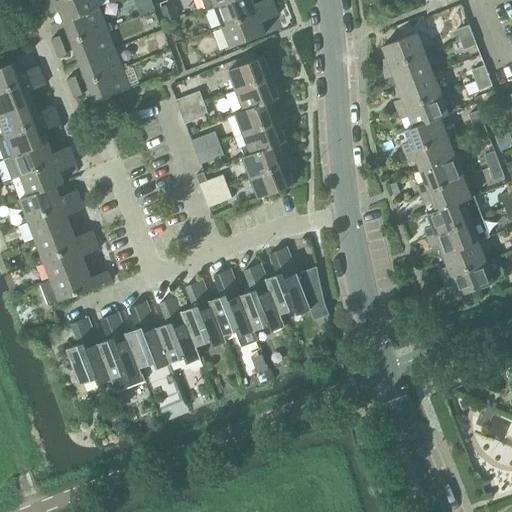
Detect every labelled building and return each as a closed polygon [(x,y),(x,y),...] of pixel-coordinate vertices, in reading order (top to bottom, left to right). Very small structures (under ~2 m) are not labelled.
[(96,0),(61,0),(49,5),(51,12),(59,9),(64,21),(100,8),(96,0)] [(202,0),(206,10),(216,6),(232,0),(202,0)] [(224,26),(275,6),(272,0),(263,0),(255,3),(253,0),(232,0),(216,6),(224,26)] [(173,3),(160,8),(166,22),(178,17),(173,3)] [(275,6),(224,26),(232,47),(267,34),(262,22),(279,15),(275,6)] [(100,8),(64,21),(72,42),(112,26),(111,23),(106,24),(100,8)] [(460,40),(473,35),(469,25),(456,30),(460,40)] [(112,26),(72,42),(80,62),(115,48),(109,31),(113,29),(112,26)] [(382,70),(426,54),(418,33),(383,46),(388,60),(379,63),(382,70)] [(473,35),(460,40),(464,50),(477,45),(473,35)] [(55,48),(64,45),(61,36),(52,39),(55,48)] [(64,45),(55,48),(59,58),(68,54),(64,45)] [(115,48),(80,62),(87,82),(128,66),(127,63),(122,65),(115,48)] [(426,54),(382,70),(385,77),(393,74),(399,87),(434,74),(426,54)] [(264,57),(229,70),(238,91),(280,74),(278,67),(270,71),(264,57)] [(17,61),(0,67),(0,91),(42,75),(39,66),(22,73),(17,61)] [(128,66),(87,82),(96,103),(131,89),(125,72),(130,70),(128,66)] [(476,81),(489,76),(485,66),(472,71),(476,81)] [(280,74),(238,91),(246,111),(271,101),(280,97),(275,84),(283,81),(280,74)] [(404,100),(395,104),(398,110),(442,94),(434,74),(399,87),(404,100)] [(0,114),(33,101),(29,91),(46,85),(42,75),(0,91),(0,114)] [(71,88),(80,85),(76,76),(67,79),(71,88)] [(489,76),(476,81),(480,91),(493,86),(489,76)] [(80,85),(71,88),(75,99),(84,95),(80,85)] [(181,114),(205,104),(200,92),(176,101),(181,114)] [(442,94),(398,110),(401,117),(409,114),(414,128),(441,117),(449,114),(449,113),(456,111),(452,100),(445,103),(442,94)] [(33,101),(0,114),(0,121),(5,135),(58,115),(54,106),(37,113),(33,101)] [(246,111),(237,115),(245,135),(288,118),(285,111),(276,114),(271,101),(246,111)] [(205,104),(181,114),(185,125),(209,115),(205,104)] [(474,128),(484,124),(479,111),(469,115),(474,128)] [(5,135),(0,137),(0,149),(4,159),(13,156),(49,142),(45,132),(62,125),(58,115),(5,135)] [(411,145),(403,148),(405,154),(449,138),(441,117),(414,128),(406,131),(411,145)] [(250,146),(243,149),(246,157),(253,155),(279,144),(287,141),(281,127),(290,124),(288,118),(245,135),(250,146)] [(484,124),(474,128),(479,140),(489,137),(484,124)] [(192,141),(197,154),(220,145),(215,132),(192,141)] [(449,138),(405,154),(408,161),(416,158),(421,172),(457,158),(449,138)] [(13,156),(4,159),(12,181),(21,177),(21,176),(73,156),(70,147),(53,153),(49,142),(13,156)] [(246,157),(243,158),(251,179),(295,161),(292,154),(284,157),(279,144),(253,155),(246,157)] [(197,154),(201,165),(225,156),(220,145),(197,154)] [(495,151),(485,155),(489,167),(500,163),(495,151)] [(73,156),(21,176),(21,177),(29,196),(56,186),(64,183),(60,172),(77,166),(73,156)] [(426,184),(418,187),(421,195),(464,178),(457,158),(421,172),(426,184)] [(295,161),(251,179),(259,198),(295,184),(289,171),(298,168),(295,161)] [(500,163),(489,167),(494,181),(505,177),(500,163)] [(196,176),(205,197),(229,188),(223,174),(207,181),(204,173),(196,176)] [(464,178),(421,195),(424,201),(431,198),(436,211),(472,198),(472,197),(464,178)] [(29,196),(21,199),(29,220),(81,200),(77,190),(61,197),(56,186),(29,196)] [(229,188),(205,197),(209,208),(233,199),(229,188)] [(511,196),(510,191),(500,195),(505,208),(511,205),(511,196)] [(434,228),(426,231),(429,238),(472,222),(483,218),(482,217),(474,196),(472,197),(472,198),(436,211),(428,214),(434,228)] [(81,200),(29,220),(37,240),(72,226),(68,216),(84,209),(81,200)] [(472,222),(429,238),(432,245),(439,242),(444,255),(479,241),(490,237),(483,218),(472,222)] [(72,226),(37,240),(45,260),(96,240),(93,231),(76,237),(72,226)] [(96,240),(45,260),(53,280),(88,266),(84,255),(100,249),(96,240)] [(449,268),(441,271),(444,278),(487,262),(487,261),(479,241),(444,255),(449,268)] [(268,278),(267,279),(281,314),(296,308),(299,314),(311,309),(314,320),(329,315),(325,303),(320,280),(317,267),(299,274),(288,247),(271,254),(279,274),(268,278)] [(487,262),(444,278),(447,285),(455,282),(460,296),(495,282),(495,281),(506,277),(498,257),(487,261),(487,262)] [(242,295),(241,296),(259,340),(255,330),(271,324),(273,330),(286,325),(281,314),(267,279),(268,278),(262,264),(244,271),(252,291),(242,295)] [(53,280),(41,284),(49,305),(61,301),(112,281),(108,271),(92,278),(88,266),(53,280)] [(211,300),(210,301),(224,335),(225,335),(236,331),(243,347),(259,340),(241,296),(242,295),(232,269),(215,276),(222,296),(211,300)] [(183,311),(182,312),(196,346),(197,346),(212,340),(214,346),(228,341),(225,335),(224,335),(210,301),(211,300),(204,280),(187,287),(194,307),(183,311)] [(158,328),(156,328),(170,363),(186,357),(189,363),(202,358),(197,346),(196,346),(182,312),(183,311),(178,296),(160,303),(168,324),(158,328)] [(127,333),(126,333),(139,368),(141,368),(155,362),(158,368),(170,363),(156,328),(158,328),(147,302),(130,309),(138,329),(127,333)] [(99,343),(98,344),(111,379),(117,393),(146,382),(143,374),(141,368),(139,368),(126,333),(127,333),(119,313),(103,319),(110,339),(99,343)] [(80,345),(68,350),(82,384),(97,379),(99,384),(111,379),(98,344),(99,343),(89,318),(72,325),(80,345)]
